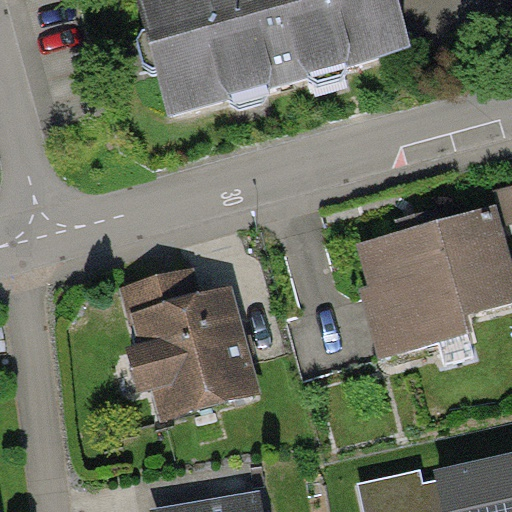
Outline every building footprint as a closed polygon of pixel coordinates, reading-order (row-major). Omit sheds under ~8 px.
[(406,0),(152,0),(144,2),(175,126),(423,64),(406,0)] [(511,256),(503,222),(368,257),(379,297),(363,300),(380,365),(511,331),(511,256)] [(189,284),(123,303),(139,360),(125,364),(137,404),(150,400),(159,428),(262,399),(234,303),(231,304),(198,314),(189,284)] [(511,511),(511,466),(439,483),(445,511),(511,511)] [(427,511),(419,477),(361,491),(365,511),(427,511)]
